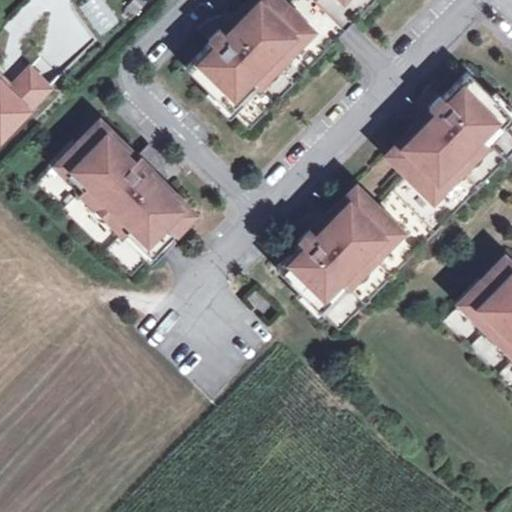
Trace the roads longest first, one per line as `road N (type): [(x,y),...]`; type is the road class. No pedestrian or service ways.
road 1 (residential): [(258,220),(479,0)]
road 2 (residential): [(186,0),(121,67),(258,220)]
road 3 (residential): [(211,329),(183,302),(258,220)]
